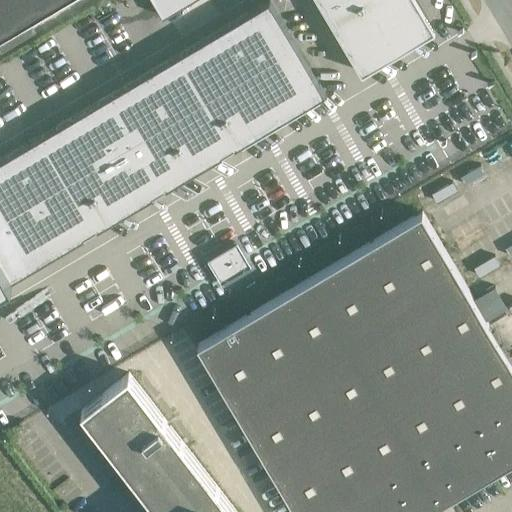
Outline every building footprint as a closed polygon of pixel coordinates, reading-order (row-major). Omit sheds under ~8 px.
[(268,0),(0,159),(0,285),(325,93),(270,0),(268,0)] [(0,0),(0,36),(61,0),(0,0)] [(153,0),(163,16),(190,0),(153,0)] [(319,0),(362,72),(435,29),(418,0),(319,0)] [(424,511),(511,460),(511,362),(422,211),(198,344),(297,511),(236,511),(129,373),(81,410),(160,511),(424,511)] [(237,243),(209,259),(222,282),(250,265),(237,243)]
